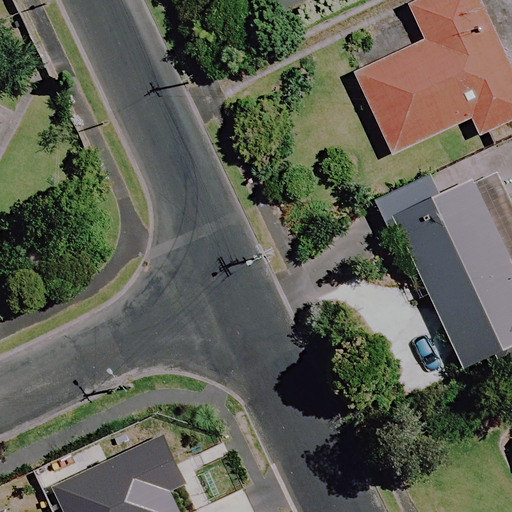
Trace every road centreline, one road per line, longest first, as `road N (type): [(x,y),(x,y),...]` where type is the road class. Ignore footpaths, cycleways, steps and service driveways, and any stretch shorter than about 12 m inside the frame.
road 1 (residential): [(230,292),(96,0)]
road 2 (residential): [(0,400),(230,292)]
road 3 (residential): [(336,511),(230,292)]
